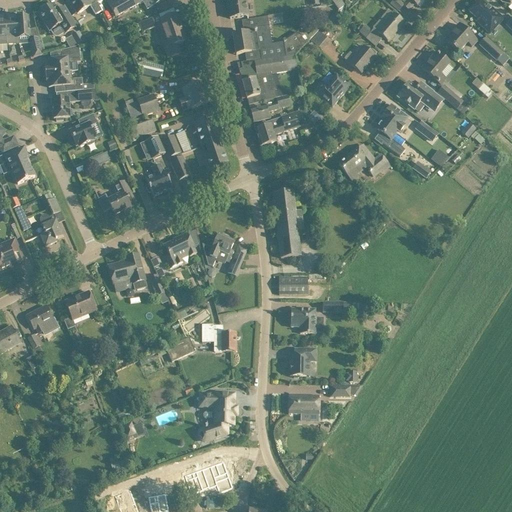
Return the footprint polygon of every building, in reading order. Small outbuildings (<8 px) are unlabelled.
[(101,11),(95,0),(68,0),(71,5),(77,14),(90,6),(96,15),(101,11)] [(151,0),(154,5),(161,2),(164,0),(105,0),(106,0),(111,9),(115,17),(145,0),(151,0)] [(227,0),(230,19),(240,18),(248,17),(245,0),(227,0)] [(330,0),(339,10),(344,6),(340,0),(339,0),(330,0)] [(397,0),(394,0),(391,5),(398,12),(403,6),(404,6),(403,5),(397,0)] [(407,1),(403,5),(404,6),(403,6),(409,11),(413,6),(407,1)] [(490,11),(479,1),(469,12),(477,19),(475,21),(490,34),(489,32),(496,24),(497,25),(503,19),(492,9),(490,11)] [(76,28),(69,17),(64,8),(58,12),(54,5),(50,7),(49,6),(48,6),(47,7),(46,7),(45,7),(44,8),(43,9),(43,10),(43,11),(39,14),(50,31),(53,35),(55,36),(56,37),(59,37),(60,36),(64,33),(65,35),(76,28)] [(181,55),(177,44),(186,42),(176,15),(160,21),(158,16),(139,24),(143,32),(157,26),(168,59),(181,55)] [(367,39),(370,35),(379,43),(383,38),(388,42),(403,23),(394,15),(378,33),(374,30),(372,32),(364,26),(364,27),(361,24),(356,30),(367,39)] [(17,19),(19,39),(30,38),(28,17),(17,18),(17,19)] [(269,26),(267,17),(242,21),(242,22),(245,22),(247,34),(233,36),(236,55),(245,54),(246,62),(255,60),(255,61),(294,54),(309,42),(323,27),(319,24),(307,35),(305,33),(301,36),(297,32),(283,41),(283,43),(272,44),(269,26)] [(19,44),(19,39),(17,19),(5,20),(7,45),(19,44)] [(472,37),(467,32),(459,25),(445,41),(452,48),(458,53),(467,43),(472,47),(477,42),(472,37)] [(323,27),(309,42),(322,53),(331,42),(322,34),(326,30),(323,27)] [(80,31),(72,35),(78,45),(85,41),(80,31)] [(34,58),(43,56),(38,38),(30,40),(34,58)] [(508,59),(502,54),(485,39),(479,45),(496,61),(502,66),(508,59)] [(47,67),(45,67),(45,75),(71,72),(70,59),(80,58),(78,47),(70,49),(61,51),(62,59),(46,61),(47,67)] [(375,57),(367,51),(364,48),(356,57),(350,53),(346,57),(349,59),(347,62),(356,70),(360,65),(365,69),(375,57)] [(449,64),(443,60),(436,53),(422,70),(440,85),(445,80),(440,75),(449,64)] [(277,76),(277,73),(297,70),(294,54),(255,61),(241,63),(242,69),(239,70),(243,85),(277,76)] [(162,79),(165,67),(141,61),(138,72),(162,79)] [(71,72),(45,75),(46,82),(48,82),(49,88),(59,87),(66,86),(66,93),(77,92),(83,91),(82,85),(82,80),(78,80),(72,81),(71,72)] [(350,87),(343,81),(336,75),(326,86),(324,84),(316,94),(324,102),(332,108),(350,87)] [(249,106),(266,101),(288,96),(283,97),(277,76),(243,85),(247,100),(247,99),(249,106)] [(489,98),(494,93),(478,78),(473,84),(489,98)] [(191,109),(198,107),(207,103),(201,83),(181,90),(184,99),(179,100),(181,104),(183,111),(191,109)] [(432,92),(429,90),(421,84),(416,90),(412,86),(409,89),(406,87),(398,97),(406,103),(414,109),(419,102),(434,112),(443,101),(432,93),(432,92)] [(468,108),(462,102),(444,87),(438,93),(456,109),(463,115),(468,108)] [(83,91),(77,92),(79,103),(92,101),(99,101),(95,90),(94,90),(91,91),(83,91)] [(57,100),(52,100),(53,107),(53,113),(54,120),(56,119),(56,122),(63,121),(63,119),(70,118),(70,116),(72,116),(72,109),(69,109),(69,104),(79,103),(77,92),(66,93),(56,94),(57,100)] [(143,117),(159,111),(154,96),(137,101),(143,117)] [(263,121),(270,119),(275,118),(274,114),(279,113),(280,117),(292,113),(288,96),(266,101),(268,106),(266,106),(250,110),(253,124),(263,121)] [(126,105),(130,117),(137,114),(133,103),(126,105)] [(408,119),(399,113),(391,106),(380,121),(382,122),(376,130),(388,138),(383,145),(400,158),(405,151),(392,141),(397,133),(399,134),(406,126),(404,125),(408,119)] [(322,117),(315,110),(307,118),(314,125),(322,117)] [(316,128),(310,120),(302,111),(299,112),(286,116),(265,123),(264,123),(254,126),(261,147),(277,142),(275,136),(303,126),(305,131),(316,128)] [(93,140),(96,139),(90,125),(96,122),(93,115),(78,121),(81,128),(70,133),(73,139),(71,140),(74,146),(75,145),(76,147),(79,146),(79,148),(87,145),(87,147),(94,144),(93,142),(94,142),(93,140)] [(201,148),(220,141),(212,117),(193,124),(201,148)] [(152,121),(129,129),(133,140),(156,131),(152,121)] [(433,142),(438,136),(421,123),(416,129),(433,142)] [(469,124),(461,133),(468,139),(476,130),(469,124)] [(0,150),(3,153),(17,147),(13,138),(4,142),(1,140),(5,133),(1,131),(2,129),(0,128),(0,150)] [(182,152),(190,150),(186,131),(177,133),(182,152)] [(161,142),(169,159),(181,153),(173,136),(161,142)] [(157,137),(140,145),(144,154),(149,151),(153,160),(165,155),(157,137)] [(201,148),(210,173),(229,167),(220,141),(201,148)] [(389,165),(387,164),(381,156),(374,161),(368,153),(365,155),(360,148),(339,165),(352,182),(358,177),(357,175),(366,168),(374,177),(382,171),(384,172),(390,167),(389,165)] [(17,150),(0,157),(0,166),(6,164),(8,169),(10,168),(18,185),(35,177),(30,166),(29,166),(25,158),(21,160),(17,150)] [(436,154),(431,160),(441,168),(450,159),(439,150),(436,154)] [(107,152),(93,158),(96,167),(111,161),(107,152)] [(170,162),(178,181),(191,176),(182,157),(170,162)] [(412,169),(426,179),(431,172),(417,162),(412,169)] [(165,172),(163,173),(160,165),(151,169),(156,179),(147,183),(146,180),(145,181),(147,185),(146,187),(148,193),(151,193),(153,198),(172,189),(165,172)] [(328,181),(332,178),(329,173),(324,177),(328,181)] [(130,193),(126,184),(125,182),(114,188),(118,196),(108,201),(105,196),(98,199),(105,213),(106,213),(105,212),(111,209),(114,215),(131,207),(125,195),(130,193)] [(55,199),(53,200),(49,192),(44,194),(47,202),(53,216),(49,217),(48,217),(47,216),(45,215),(44,216),(42,216),(41,218),(40,219),(40,221),(40,222),(42,226),(45,234),(40,236),(41,238),(45,247),(57,243),(56,240),(63,237),(58,224),(54,215),(61,212),(55,199)] [(303,230),(302,221),(301,211),(296,212),(293,192),(273,194),(281,259),(300,257),(298,231),(303,230)] [(16,198),(9,202),(12,210),(20,206),(16,198)] [(195,250),(191,243),(187,234),(180,237),(180,238),(164,246),(169,256),(164,258),(170,270),(183,264),(181,259),(189,256),(190,257),(197,254),(195,251),(195,250)] [(225,265),(228,256),(233,244),(218,237),(216,241),(213,240),(210,248),(202,245),(205,254),(208,265),(213,267),(215,262),(225,265)] [(20,253),(15,240),(3,245),(4,248),(0,249),(0,271),(14,265),(15,267),(18,266),(13,256),(20,253)] [(147,286),(141,265),(138,255),(126,259),(127,262),(108,267),(110,276),(112,286),(113,286),(115,293),(134,288),(134,290),(137,291),(145,289),(147,286)] [(234,258),(228,273),(236,277),(242,262),(234,258)] [(154,268),(159,266),(156,259),(151,261),(154,268)] [(159,279),(164,276),(161,270),(155,272),(157,276),(158,279),(159,279)] [(159,279),(158,279),(157,276),(150,279),(158,297),(165,293),(159,279)] [(279,296),(289,295),(308,295),(308,278),(279,278),(279,296)] [(96,311),(92,302),(89,293),(65,302),(72,321),(96,311)] [(343,314),(343,303),(323,303),(322,313),(343,314)] [(193,306),(176,314),(180,320),(196,312),(193,306)] [(54,319),(53,319),(47,308),(36,314),(35,313),(27,317),(32,326),(34,330),(36,329),(38,334),(43,332),(43,334),(44,333),(45,334),(51,331),(52,333),(60,329),(54,319)] [(316,311),(301,310),(291,310),(291,328),(300,328),(300,334),(316,335),(317,318),(315,318),(316,311)] [(214,326),(203,326),(203,343),(214,343),(214,352),(222,352),(226,352),(236,352),(236,334),(224,335),(214,335),(214,327),(214,326)] [(11,328),(0,333),(0,355),(20,344),(16,336),(11,328)] [(173,346),(182,342),(178,334),(169,338),(173,346)] [(28,339),(33,350),(40,346),(34,336),(28,339)] [(167,354),(172,363),(195,352),(194,350),(189,338),(186,339),(183,341),(182,342),(173,346),(165,349),(167,354)] [(121,350),(118,357),(124,359),(127,352),(121,350)] [(316,363),(316,351),(294,350),(294,359),(290,359),(290,377),(300,377),(310,377),(310,363),(316,363)] [(142,367),(155,361),(152,355),(139,361),(142,367)] [(33,356),(26,360),(32,370),(39,367),(33,356)] [(357,382),(357,372),(349,372),(349,373),(346,373),(346,381),(349,381),(349,382),(357,382)] [(90,379),(84,381),(87,387),(93,385),(90,379)] [(350,398),(350,386),(330,386),(330,398),(350,398)] [(193,394),(191,387),(184,390),(186,396),(193,394)] [(234,409),(234,394),(214,394),(214,396),(199,396),(199,408),(214,408),(214,425),(207,428),(206,426),(205,427),(205,428),(203,429),(200,431),(199,433),(198,436),(200,439),(202,441),(205,442),(208,442),(227,435),(227,426),(234,427),(234,415),(236,415),(236,409),(234,409)] [(319,416),(319,397),(289,396),(288,415),(319,416)] [(132,420),(137,418),(135,414),(132,415),(130,411),(123,414),(124,417),(123,418),(124,421),(131,418),(132,420)] [(127,440),(146,435),(143,422),(124,427),(127,440)] [(114,475),(130,470),(126,460),(119,463),(118,461),(111,464),(114,475)] [(223,462),(184,476),(191,495),(203,490),(203,489),(208,488),(216,485),(219,493),(233,488),(223,462)] [(165,494),(149,497),(151,511),(161,511),(168,511),(165,494)] [(120,495),(115,497),(120,511),(137,511),(134,504),(125,507),(120,495)]
